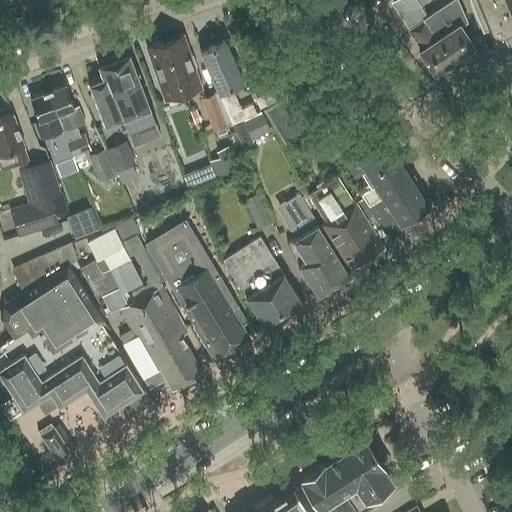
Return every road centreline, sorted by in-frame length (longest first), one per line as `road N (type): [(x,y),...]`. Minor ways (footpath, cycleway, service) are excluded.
road 1 (primary): [(101,511),(382,329)]
road 2 (residential): [(511,219),(329,18)]
road 3 (residential): [(0,78),(216,0)]
road 4 (residential): [(478,511),(382,329)]
road 5 (primary): [(382,329),(511,246)]
